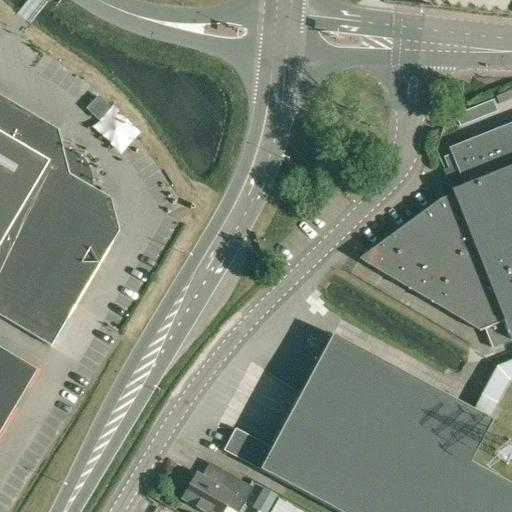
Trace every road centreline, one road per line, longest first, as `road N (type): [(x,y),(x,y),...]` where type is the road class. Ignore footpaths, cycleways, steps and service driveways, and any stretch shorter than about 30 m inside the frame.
road 1 (unclassified): [(118,511),(225,345),(401,172),(417,139),(422,47)]
road 2 (secondary): [(65,511),(261,165),(282,37)]
road 3 (unclassified): [(282,37),(174,26),(90,0)]
road 4 (tertiary): [(282,37),(422,47)]
